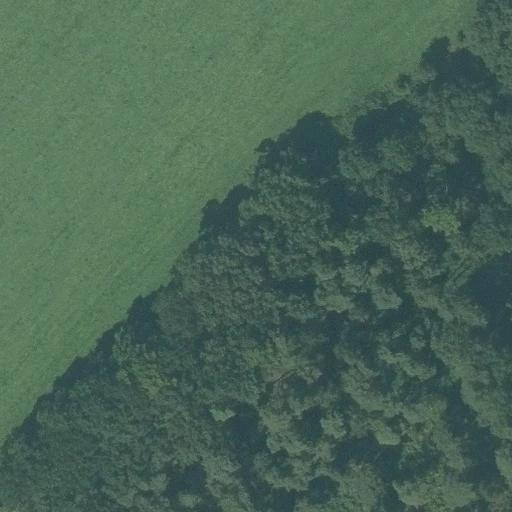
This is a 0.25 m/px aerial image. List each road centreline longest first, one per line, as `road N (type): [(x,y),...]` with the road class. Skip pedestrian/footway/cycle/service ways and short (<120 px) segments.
road 1 (track): [(511,22),(408,100),(333,174),(234,299),(55,444),(0,507)]
road 2 (track): [(333,174),(511,490)]
